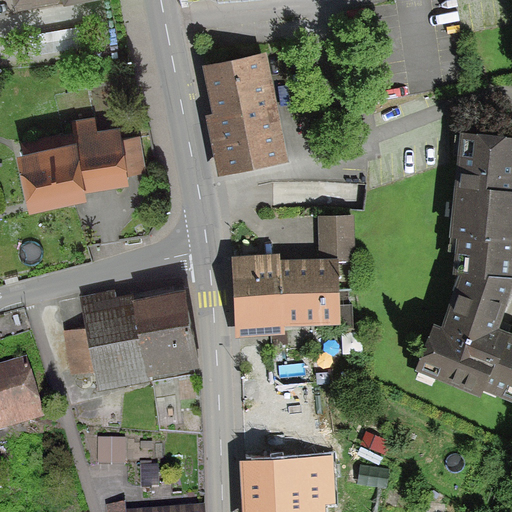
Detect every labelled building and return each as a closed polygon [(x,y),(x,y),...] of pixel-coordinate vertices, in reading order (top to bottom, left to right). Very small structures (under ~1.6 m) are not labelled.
[(73,49),(33,49),(33,60),(73,60),(73,49)] [(222,171),(223,174),(282,162),(281,159),(274,161),(252,56),(206,66),(227,170),(222,171)] [(19,160),(21,160),(31,202),(82,192),(81,187),(125,179),(124,174),(140,171),(134,137),(118,140),(117,135),(94,139),(91,120),(70,123),(72,133),(20,142),(22,151),(17,152),(19,160)] [(454,273),(463,274),(506,278),(510,279),(511,259),(511,193),(511,183),(511,139),(461,134),(461,136),(464,136),(462,155),(459,155),(454,202),(458,203),(456,219),(452,218),(450,236),(458,237),(454,273)] [(318,217),(319,247),(350,246),(349,216),(318,217)] [(278,293),(277,267),(276,263),(276,258),(232,261),(234,295),(278,293)] [(277,263),(276,263),(277,267),(278,293),(336,290),(335,261),(277,263)] [(497,386),(495,392),(511,398),(511,338),(489,329),(506,278),(463,274),(443,332),(431,327),(415,367),(417,368),(418,365),(435,372),(434,375),(477,392),(482,380),(497,386)] [(336,291),(336,290),(278,293),(234,295),(235,322),(328,317),(329,329),(351,328),(350,305),(337,305),(336,291)] [(70,371),(92,367),(95,383),(142,375),(140,365),(144,364),(145,368),(195,358),(182,291),(82,311),(85,327),(63,331),(70,371)] [(0,423),(37,412),(24,368),(1,375),(0,372),(0,423)] [(138,406),(127,407),(128,417),(139,416),(138,406)] [(95,440),(95,465),(122,465),(123,440),(95,440)] [(334,457),(248,461),(250,511),(315,511),(314,486),(336,484),(334,457)] [(354,465),(353,485),(394,487),(395,467),(354,465)]
